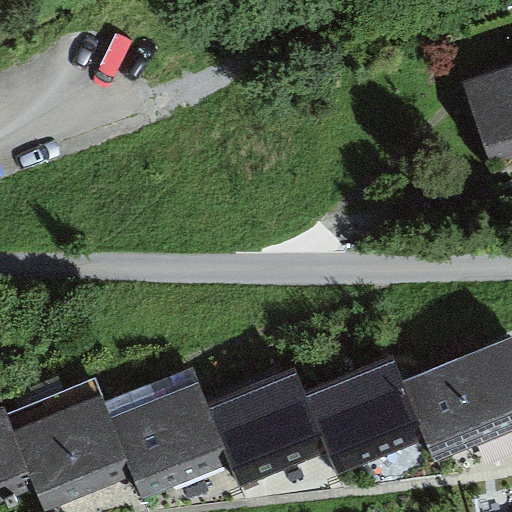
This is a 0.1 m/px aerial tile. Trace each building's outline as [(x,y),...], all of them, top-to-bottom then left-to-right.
[(511,62),(458,79),(485,164),(511,155),(511,62)] [(511,337),(401,386),(423,440),(435,465),(511,430),(511,337)] [(423,440),(401,386),(390,361),(305,397),(327,452),(337,476),(423,440)] [(327,452),(305,397),(294,373),(210,407),(233,462),(243,486),(327,452)] [(233,462),(210,407),(200,382),(111,418),(134,474),(143,498),(233,462)] [(134,474),(111,418),(101,393),(14,428),(38,486),(47,509),(134,474)] [(0,500),(38,486),(14,428),(7,407),(0,409),(0,500)]
